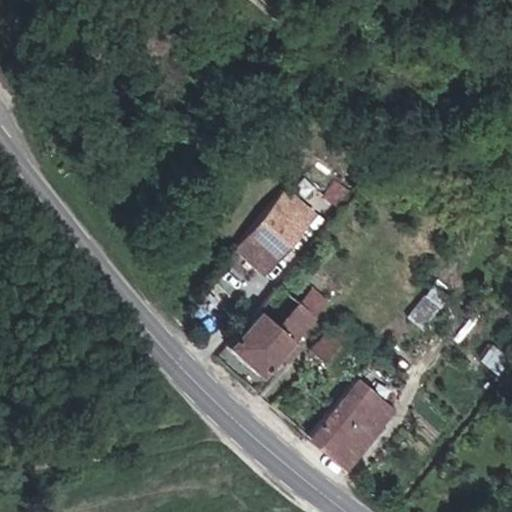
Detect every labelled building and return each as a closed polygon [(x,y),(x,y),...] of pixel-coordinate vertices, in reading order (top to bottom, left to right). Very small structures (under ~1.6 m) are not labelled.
[(150,86),(182,110),(188,103),(156,79),(150,86)] [(188,114),(182,110),(150,86),(107,145),(137,167),(175,115),(183,120),(188,114)] [(317,214),(288,189),(237,247),(266,272),(317,214)] [(279,320),(262,305),(229,343),(265,375),(316,316),(297,299),(279,320)] [(334,375),(368,337),(342,314),(308,352),(334,375)] [(307,436),(345,469),(378,430),(359,414),(376,394),(357,378),(307,436)] [(395,411),(376,394),(359,414),(378,430),(395,411)]
